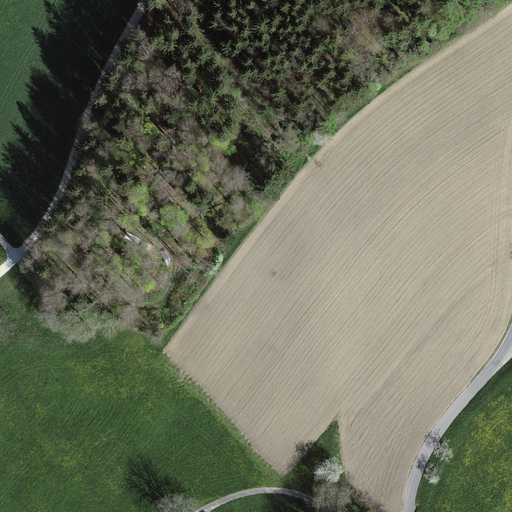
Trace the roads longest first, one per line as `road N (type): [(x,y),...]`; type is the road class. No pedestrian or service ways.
road 1 (track): [(146,0),(95,95),(56,201),(0,271)]
road 2 (unclassified): [(511,336),(437,432),(412,482),(408,511)]
road 3 (track): [(201,511),(264,490),(337,511)]
